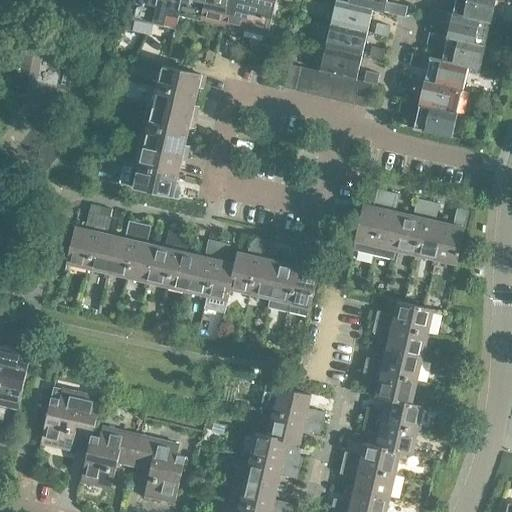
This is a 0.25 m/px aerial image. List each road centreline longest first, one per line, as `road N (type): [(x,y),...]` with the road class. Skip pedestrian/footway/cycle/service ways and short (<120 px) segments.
road 1 (residential): [(322,208),(226,184),(219,165),(234,92),(344,120)]
road 2 (residential): [(495,431),(505,166)]
road 3 (residential): [(317,375),(335,238),(322,208)]
road 4 (residential): [(344,120),(381,139),(505,166)]
road 5 (residential): [(300,511),(344,394)]
